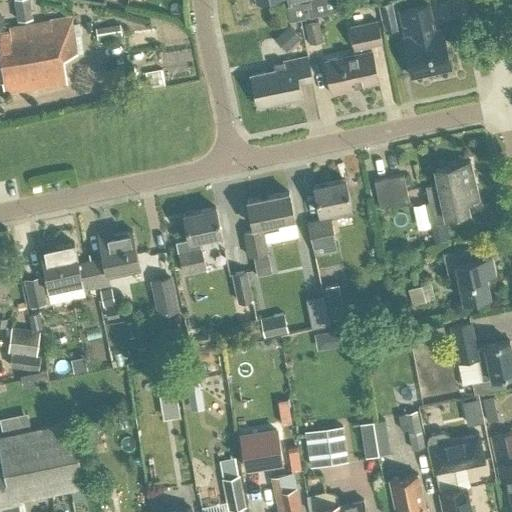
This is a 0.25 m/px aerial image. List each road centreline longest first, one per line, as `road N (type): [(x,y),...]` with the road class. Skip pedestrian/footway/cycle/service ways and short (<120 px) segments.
road 1 (residential): [(231,161),(507,105)]
road 2 (residential): [(0,213),(231,161)]
road 3 (residential): [(231,161),(202,0)]
